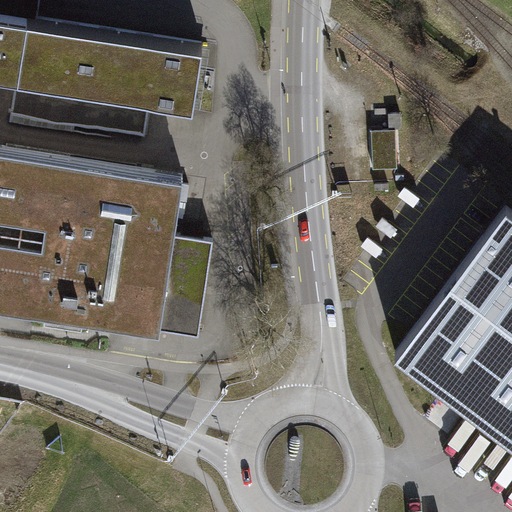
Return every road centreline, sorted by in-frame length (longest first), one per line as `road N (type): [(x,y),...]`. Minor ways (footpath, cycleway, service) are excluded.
road 1 (tertiary): [(304,0),(305,186),(322,332),(316,400)]
road 2 (residential): [(255,422),(137,392),(96,391)]
road 3 (residential): [(96,391),(124,415),(239,465)]
road 4 (tertiary): [(349,511),(366,486),(366,442),(355,422),(316,400)]
